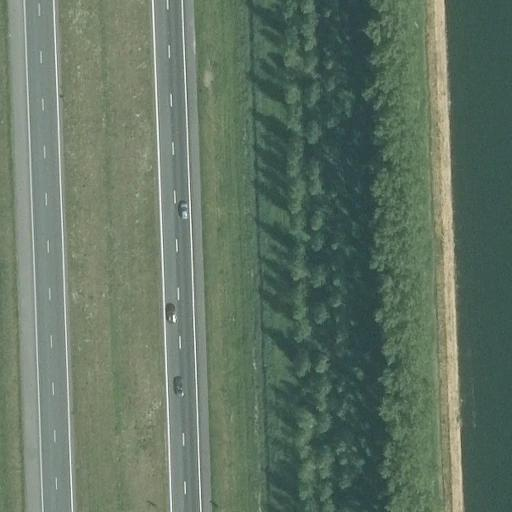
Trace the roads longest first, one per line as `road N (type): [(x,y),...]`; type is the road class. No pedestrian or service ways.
road 1 (motorway): [(183,511),(163,0)]
road 2 (motorway): [(38,0),(56,511)]
